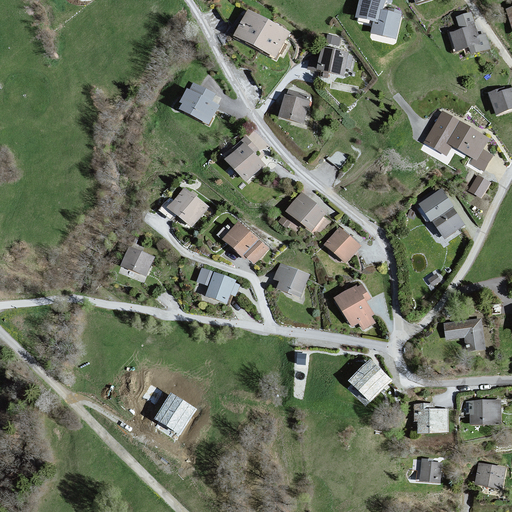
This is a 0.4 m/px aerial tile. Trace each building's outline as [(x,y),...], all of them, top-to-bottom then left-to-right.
[(385,0),(358,0),(355,18),(374,23),(372,35),(396,41),(402,15),(383,11),(385,0)] [(288,32),(246,11),(232,38),(274,59),(288,32)] [(459,29),(449,32),(455,53),(468,50),(470,57),(493,51),(486,35),(481,37),(472,14),(457,18),(459,29)] [(340,50),(342,35),(326,34),(325,49),(340,50)] [(348,54),(322,49),(318,70),(343,75),(348,54)] [(215,94),(194,83),(190,90),(211,101),(215,94)] [(511,87),(488,95),(496,118),(511,112),(511,87)] [(184,105),(181,111),(210,127),(221,106),(211,101),(190,90),(187,88),(179,103),(184,105)] [(312,102),(284,96),(279,120),(307,127),(312,102)] [(443,112),(424,144),(446,157),(453,146),(473,158),(469,164),(484,172),(494,155),(485,150),(491,140),(443,112)] [(245,142),(226,160),(247,183),(266,165),(245,142)] [(184,190),(169,209),(192,226),(207,207),(184,190)] [(442,190),(420,205),(443,240),(465,225),(442,190)] [(300,194),(285,213),(310,233),(325,214),(300,194)] [(271,250),(239,222),(223,240),(255,268),(271,250)] [(338,230),(325,245),(345,261),(358,246),(338,230)] [(155,257),(129,246),(120,266),(146,277),(155,257)] [(309,276),(279,264),(274,279),(279,281),(276,289),(300,299),(309,276)] [(236,280),(202,269),(198,282),(210,286),(206,299),(227,306),(236,280)] [(360,283),(335,300),(352,327),(359,322),(364,329),(372,324),(367,316),(371,314),(364,302),(370,298),(360,283)] [(481,319),(443,323),(445,343),(466,341),(467,351),(484,349),(481,319)] [(306,354),(297,353),(297,364),(306,365),(306,354)] [(370,359),(348,381),(371,403),(393,381),(370,359)] [(196,410),(169,395),(153,423),(180,438),(196,410)] [(501,400),(469,401),(470,426),(502,425),(501,400)] [(433,405),(413,405),(414,423),(417,423),(417,435),(450,433),(449,408),(434,409),(433,405)] [(434,460),(420,459),(418,483),(441,484),(443,463),(433,462),(434,460)] [(507,468),(478,463),(474,485),(503,490),(507,468)]
